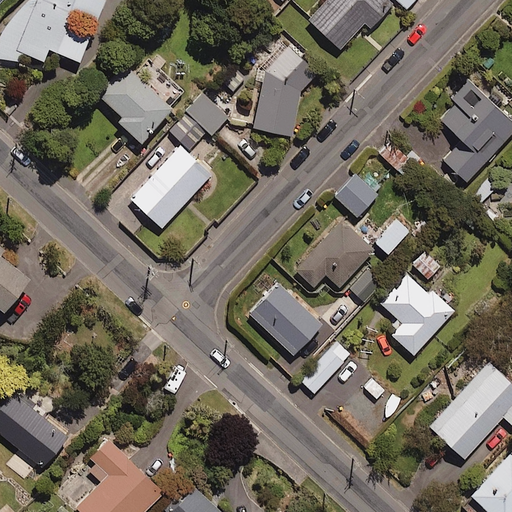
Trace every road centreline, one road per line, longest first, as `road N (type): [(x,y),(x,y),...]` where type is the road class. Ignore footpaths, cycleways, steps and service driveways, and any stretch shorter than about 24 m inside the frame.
road 1 (residential): [(475,0),(172,308)]
road 2 (residential): [(172,308),(390,511)]
road 3 (residential): [(0,147),(172,308)]
